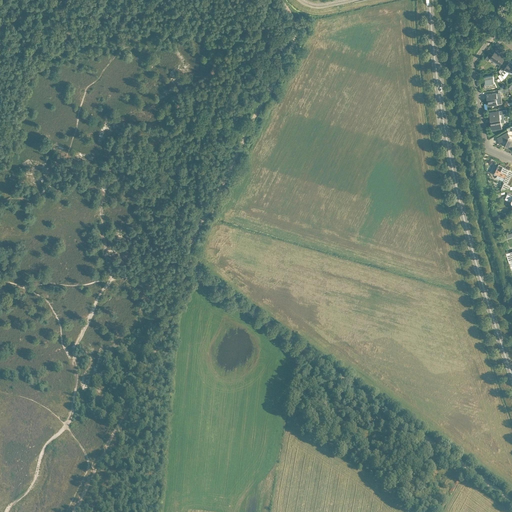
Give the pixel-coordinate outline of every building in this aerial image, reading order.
[(490,52),(485,59),(488,61),(490,58),(493,60),(494,60),(500,64),(505,58),(496,50),(493,54),(490,52)] [(500,69),(499,71),(501,74),(503,77),(508,70),(509,71),(509,72),(510,73),(511,73),(511,72),(511,62),(510,61),(507,65),(504,69),(504,70),(500,69)] [(485,88),(490,88),(497,86),(495,82),(494,82),(493,75),(490,75),(485,76),(485,80),(484,80),(485,88)] [(497,97),(497,93),(491,93),(486,94),(487,99),(488,98),(489,100),(488,100),(489,105),(494,104),(497,104),(497,99),(496,99),(496,97),(497,97)] [(502,128),(501,122),(505,122),(503,114),(507,113),(506,109),(489,112),(491,120),(492,120),(492,122),(491,122),(492,130),(502,128)] [(510,148),(511,148),(511,139),(508,138),(508,137),(510,136),(508,132),(501,136),(497,138),(499,142),(501,141),(502,142),(503,144),(504,143),(506,144),(505,145),(509,147),(509,148),(510,148)] [(507,183),(510,178),(511,172),(511,170),(509,169),(509,168),(507,167),(506,168),(498,164),(495,172),(494,172),(493,174),(495,174),(504,178),(503,181),(507,183)] [(500,189),(495,191),(496,193),(498,192),(501,191),(508,189),(510,185),(503,182),(500,189)]
